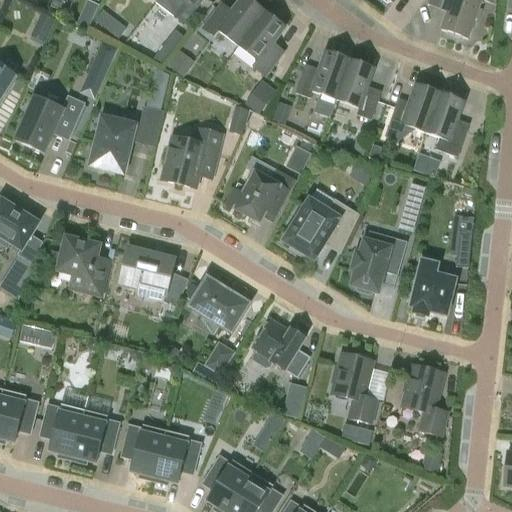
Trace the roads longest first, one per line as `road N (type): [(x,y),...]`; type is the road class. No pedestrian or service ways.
road 1 (residential): [(492,361),(318,310),(229,246),(161,214),(43,197),(0,171)]
road 2 (residential): [(511,90),(392,53),(331,27),(300,0)]
road 3 (residential): [(492,361),(511,149)]
road 4 (residential): [(469,511),(492,361)]
